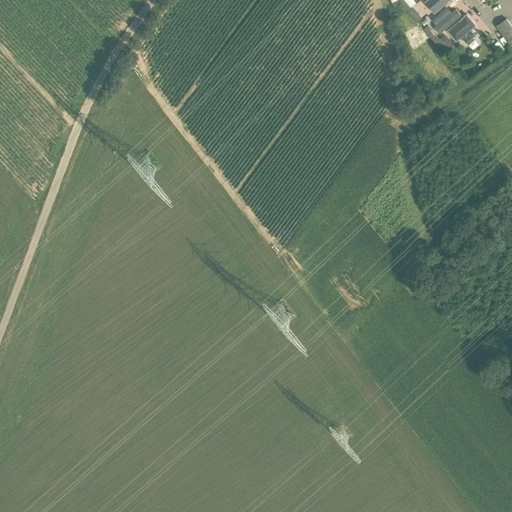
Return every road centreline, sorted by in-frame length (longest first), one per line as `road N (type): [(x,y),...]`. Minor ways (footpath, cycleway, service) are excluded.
road 1 (unclassified): [(0,339),(83,115),(155,0)]
road 2 (track): [(423,224),(402,129),(511,59)]
